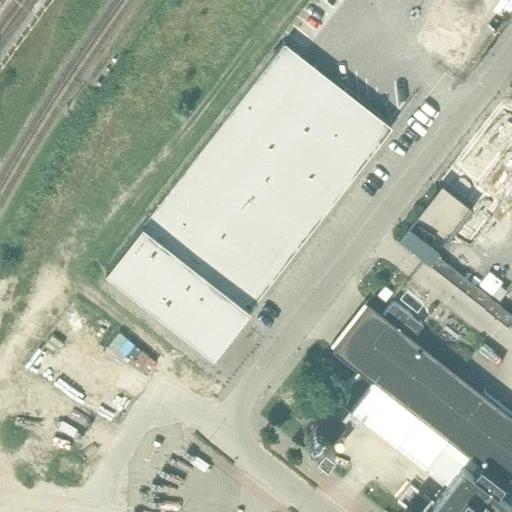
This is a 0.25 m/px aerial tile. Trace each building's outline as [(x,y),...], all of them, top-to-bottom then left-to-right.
[(285,40),(147,215),(105,269),(213,354),(392,126),(303,55),(287,43),(285,40)] [(500,105),(501,106),(456,161),(484,183),(511,147),(511,112),(501,104),(500,105)] [(499,203),(452,167),(439,184),(471,208),(455,229),(470,240),(499,203)] [(438,251),(406,227),(398,238),(424,259),(429,262),(437,253),(438,251)] [(429,262),(483,306),(490,297),(437,253),(429,262)] [(306,435),(303,439),(317,449),(322,442),(323,443),(330,434),(332,435),(344,419),(340,419),(349,408),(450,487),(436,505),(410,484),(397,500),(412,511),(511,511),(511,414),(412,336),(422,323),(394,301),(393,300),(383,313),(368,302),(332,348),(358,369),(321,416),(315,415),(305,428),(304,429),(304,430),(304,431),(304,432),(304,433),(305,434),(305,435),(306,435)]
